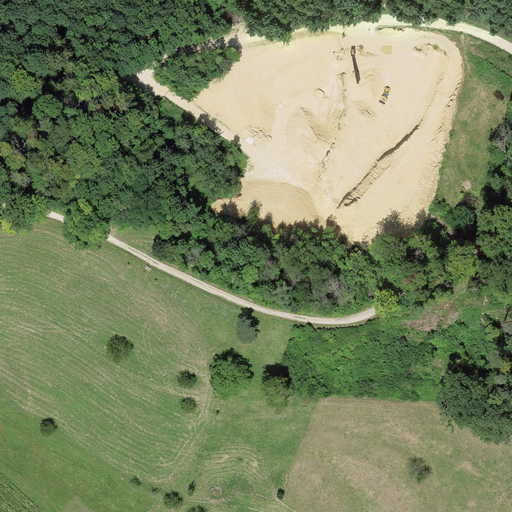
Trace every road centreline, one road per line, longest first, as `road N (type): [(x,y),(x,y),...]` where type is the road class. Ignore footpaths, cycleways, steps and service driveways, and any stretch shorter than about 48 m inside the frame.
road 1 (track): [(511,241),(468,253),(360,317),(318,322),(211,290),(106,239),(0,209)]
road 2 (track): [(0,145),(137,72),(327,17),(441,21),(511,48)]
road 3 (track): [(137,72),(262,149)]
